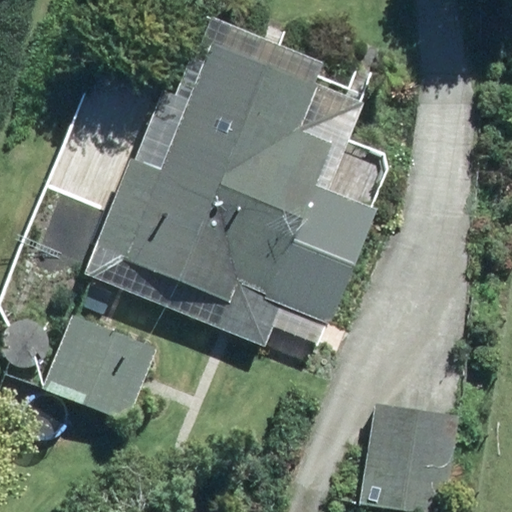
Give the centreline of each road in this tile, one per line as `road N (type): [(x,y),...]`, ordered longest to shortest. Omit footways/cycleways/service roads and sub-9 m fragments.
road 1 (track): [(422,183),(302,511)]
road 2 (track): [(422,183),(415,0)]
